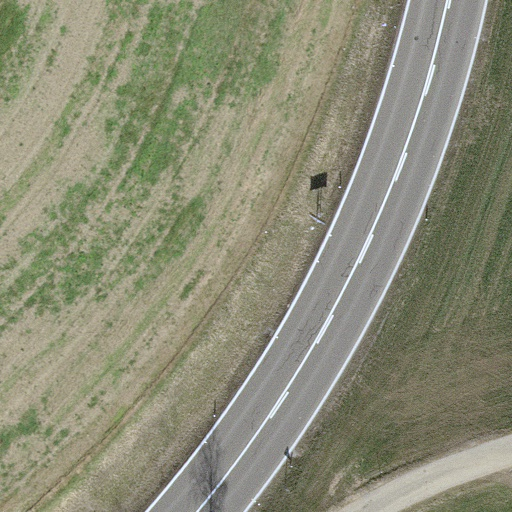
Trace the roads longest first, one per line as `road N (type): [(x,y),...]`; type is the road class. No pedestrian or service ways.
road 1 (secondary): [(195,511),(291,384),(358,261),(403,159),(450,0)]
road 2 (unclassified): [(353,511),(511,442)]
